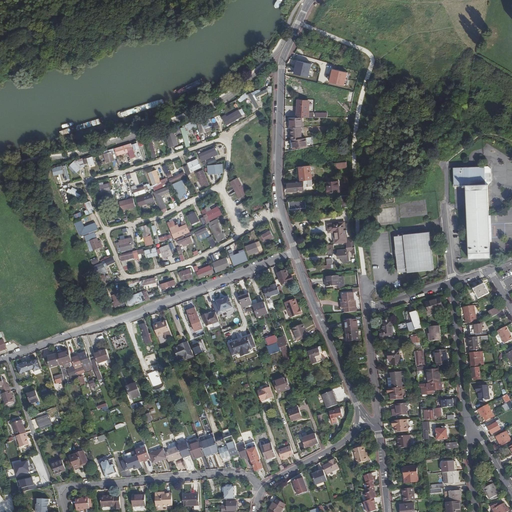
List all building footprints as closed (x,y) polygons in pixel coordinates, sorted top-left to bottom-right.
[(311,77),(315,64),(294,59),(291,72),(311,77)] [(332,82),(348,85),(351,71),(335,68),(332,82)] [(258,90),(248,95),(256,109),(261,107),(257,101),(259,100),(258,97),(269,91),(267,89),(260,93),(258,90)] [(246,93),(238,100),(241,103),(249,96),(246,93)] [(296,96),(296,114),(301,114),(307,114),(307,96),(296,96)] [(226,113),(221,116),(227,126),(245,115),(241,109),(228,117),(226,113)] [(301,124),(301,114),(296,114),(289,114),(290,125),(291,125),(301,124)] [(197,120),(200,134),(213,130),(209,116),(197,120)] [(185,125),(185,127),(186,131),(190,130),(197,127),(196,121),(185,125)] [(301,135),(301,124),(291,125),(291,136),(292,136),(301,135)] [(182,133),(187,147),(192,146),(188,135),(191,134),(190,130),(186,131),(185,127),(181,128),(182,133)] [(174,131),(165,135),(167,140),(172,138),(176,135),(174,131)] [(156,135),(159,143),(167,140),(165,135),(164,132),(156,135)] [(308,144),(307,134),(301,135),(292,136),(293,147),(308,144)] [(314,137),(315,143),(333,140),(332,134),(314,137)] [(131,143),(137,157),(139,162),(144,161),(139,148),(144,146),(142,139),(131,143)] [(154,141),(148,143),(153,158),(159,157),(154,141)] [(131,143),(115,149),(118,156),(129,153),(131,159),(137,157),(131,143)] [(216,147),(206,151),(208,154),(200,157),(202,162),(219,155),(216,147)] [(314,148),(315,159),(324,158),(323,147),(314,148)] [(112,150),(103,154),(107,164),(116,160),(112,150)] [(87,158),(89,165),(90,168),(96,166),(93,157),(87,158)] [(78,160),(77,161),(83,168),(85,167),(83,159),(83,158),(78,160)] [(76,160),(69,167),(75,174),(83,168),(77,161),(76,160)] [(191,160),(187,162),(191,172),(202,168),(201,164),(194,166),(192,161),(191,160)] [(312,177),(311,162),(300,163),(301,173),(302,178),(303,178),(307,177),(312,177)] [(223,164),(214,165),(215,174),(224,173),(223,164)] [(486,164),(466,165),(455,165),(456,184),(468,183),(469,210),(471,256),(482,256),(492,256),(490,183),(487,183),(486,164)] [(62,166),(67,182),(71,181),(67,165),(62,166)] [(213,165),(205,168),(211,181),(214,179),(210,170),(214,168),(213,165)] [(204,169),(196,173),(199,181),(202,187),(203,187),(207,186),(207,187),(211,185),(204,169)] [(186,176),(184,172),(174,177),(169,179),(171,183),(186,176)] [(163,187),(159,176),(151,180),(156,190),(163,187)] [(308,182),(307,177),(303,178),(303,179),(289,180),(289,188),(304,186),(303,182),(308,182)] [(188,178),(177,183),(183,195),(187,193),(183,184),(189,181),(188,178)] [(240,178),(231,183),(239,199),(249,194),(240,178)] [(327,186),(328,195),(342,194),(341,186),(340,186),(340,180),(328,180),(329,186),(327,186)] [(104,182),(97,184),(101,195),(106,194),(107,199),(114,197),(110,183),(104,185),(104,182)] [(129,183),(123,185),(125,190),(122,192),(124,198),(133,195),(129,183)] [(72,190),(69,188),(67,192),(82,199),(83,196),(77,192),(78,190),(73,187),(72,190)] [(144,187),(134,191),(136,196),(146,192),(144,187)] [(168,187),(154,192),(162,210),(167,208),(162,196),(171,192),(168,187)] [(342,206),(352,205),(351,193),(342,194),(342,206)] [(154,201),(152,194),(138,198),(140,205),(154,201)] [(303,205),(303,197),(288,199),(288,206),(303,205)] [(134,198),(120,202),(122,211),(136,207),(134,198)] [(87,210),(85,211),(87,216),(95,212),(91,201),(84,204),(87,210)] [(211,223),(210,221),(224,215),(219,206),(204,214),(208,224),(210,223),(211,223)] [(380,208),(380,215),(382,215),(383,223),(399,221),(398,207),(380,208)] [(73,213),(76,220),(83,217),(80,210),(73,213)] [(196,211),(187,216),(192,225),(201,221),(200,219),(196,211)] [(105,224),(112,221),(109,215),(102,218),(105,224)] [(211,223),(210,223),(211,225),(210,225),(212,228),(213,228),(219,240),(217,241),(218,244),(227,240),(221,226),(224,225),(222,222),(221,223),(219,219),(211,223)] [(96,222),(84,227),(87,234),(99,230),(96,222)] [(345,222),(329,223),(330,232),(335,231),(336,242),(347,241),(345,222)] [(191,233),(187,224),(183,226),(180,227),(179,225),(171,228),(175,240),(191,233)] [(197,238),(194,239),(196,244),(212,236),(208,227),(195,233),(197,238)] [(271,230),(259,237),(264,244),(275,238),(271,230)] [(395,236),(399,272),(408,271),(434,269),(430,231),(405,234),(406,235),(395,236)] [(146,232),(143,233),(146,246),(154,244),(152,235),(147,236),(146,232)] [(171,232),(159,236),(161,242),(173,238),(171,232)] [(190,235),(177,240),(180,246),(184,244),(185,247),(194,243),(190,235)] [(120,243),(116,244),(118,252),(134,249),(133,245),(135,244),(133,237),(119,240),(120,243)] [(86,242),(90,252),(104,247),(102,241),(100,242),(98,238),(90,241),(86,242)] [(260,241),(245,246),(249,256),(264,250),(260,241)] [(169,244),(160,248),(160,249),(157,250),(159,255),(162,254),(164,259),(174,255),(169,244)] [(356,253),(355,246),(348,247),(344,247),(345,251),(337,252),(338,258),(345,257),(346,262),(351,261),(351,260),(350,250),(352,249),(353,253),(356,253)] [(158,256),(157,248),(144,251),(145,255),(147,255),(148,258),(158,256)] [(241,253),(230,257),(234,267),(249,261),(245,248),(240,250),(241,253)] [(125,258),(126,260),(135,258),(134,252),(120,255),(121,259),(125,258)] [(91,260),(95,268),(98,267),(99,266),(98,263),(101,262),(98,257),(91,260)] [(227,257),(214,262),(218,273),(231,268),(227,257)] [(99,266),(98,267),(100,272),(109,268),(107,263),(99,266)] [(200,279),(215,273),(212,264),(203,268),(197,271),(200,279)] [(191,268),(179,272),(183,282),(189,279),(191,284),(196,282),(191,268)] [(280,278),(276,279),(277,283),(278,285),(282,284),(293,280),(291,275),(289,276),(287,269),(278,272),(280,278)] [(339,285),(338,274),(328,275),(329,282),(326,282),(326,286),(339,285)] [(149,283),(143,279),(140,285),(144,287),(143,288),(150,292),(157,280),(152,277),(149,283)] [(174,277),(160,283),(163,290),(177,285),(174,277)] [(273,296),(281,293),(278,286),(278,285),(277,283),(273,284),(271,285),(272,287),(264,289),(267,299),(272,297),(272,296),(273,296)] [(486,285),(476,291),(481,300),(491,295),(486,285)] [(146,301),(142,291),(133,295),(132,292),(124,295),(129,307),(146,301)] [(121,292),(112,296),(115,302),(112,303),(114,309),(126,304),(121,292)] [(349,308),(349,312),(357,311),(357,307),(358,307),(358,302),(356,302),(355,292),(344,293),(345,301),(343,302),(343,308),(349,308)] [(242,307),(253,303),(249,293),(238,296),(242,307)] [(216,300),(212,301),(216,310),(217,315),(222,313),(220,310),(225,308),(227,309),(231,308),(232,306),(233,305),(229,295),(225,296),(223,295),(221,296),(220,298),(216,299),(216,300)] [(296,298),(286,301),(291,317),(303,313),(301,307),(300,308),(296,298)] [(441,298),(427,303),(430,313),(444,308),(441,298)] [(258,316),(269,312),(265,301),(254,305),(258,316)] [(465,308),(466,323),(471,323),(476,322),(475,307),(465,308)] [(491,312),(493,317),(499,314),(503,311),(501,307),(495,311),(494,310),(491,312)] [(205,324),(219,319),(217,315),(216,310),(210,312),(210,310),(201,313),(205,324)] [(409,323),(411,330),(412,330),(423,327),(418,311),(412,313),(414,321),(409,323)] [(197,332),(204,330),(197,312),(189,315),(193,326),(195,326),(197,332)] [(359,339),(358,319),(347,319),(348,340),(359,339)] [(394,337),(392,320),(389,320),(389,319),(387,319),(387,320),(383,320),(384,329),(381,329),(381,338),(394,337)] [(172,335),(166,320),(153,325),(158,336),(164,334),(165,338),(172,335)] [(471,323),(472,337),(477,337),(481,337),(484,337),(483,322),(476,322),(471,323)] [(149,333),(144,323),(140,324),(143,335),(142,335),(145,343),(154,340),(151,332),(149,333)] [(187,334),(193,331),(191,325),(190,325),(185,327),(187,334)] [(298,341),(301,339),(309,336),(307,331),(305,332),(302,325),(294,328),(298,341)] [(443,340),(441,325),(431,326),(432,341),(443,340)] [(511,334),(507,326),(499,331),(506,344),(511,340),(511,334)] [(129,346),(124,333),(110,338),(115,351),(117,355),(125,352),(124,348),(129,346)] [(269,345),(279,341),(278,338),(276,334),(267,337),(269,345)] [(282,336),(278,338),(279,341),(279,342),(282,351),(285,360),(290,358),(289,357),(287,350),(285,345),(286,345),(285,345),(287,344),(285,338),(282,339),(282,336)] [(240,353),(241,356),(250,353),(249,350),(253,348),(248,337),(232,343),(236,354),(240,353)] [(479,349),(477,337),(472,337),(472,343),(470,343),(471,346),(472,346),(472,350),(479,349)] [(185,360),(193,357),(187,342),(179,345),(180,347),(178,346),(174,348),(174,349),(178,359),(184,357),(185,360)] [(279,342),(268,346),(271,354),(282,351),(279,342)] [(194,349),(196,355),(204,353),(202,346),(194,349)] [(97,361),(108,357),(105,347),(93,351),(95,354),(97,361)] [(309,350),(313,363),(313,365),(326,361),(324,352),(321,352),(319,347),(316,348),(309,350)] [(386,351),(388,364),(400,363),(399,350),(396,350),(395,349),(392,350),(392,351),(386,351)] [(69,350),(56,354),(60,365),(65,364),(73,362),(71,357),(69,350)] [(423,351),(415,352),(417,365),(424,364),(423,351)] [(449,366),(448,351),(437,353),(439,367),(449,366)] [(483,356),(483,352),(471,352),(472,365),(480,364),(480,357),(483,356)] [(50,368),(60,365),(56,354),(47,357),(50,368)] [(85,373),(94,370),(90,359),(88,360),(86,354),(79,356),(81,363),(85,373)] [(96,361),(97,361),(95,354),(89,356),(90,359),(94,370),(97,378),(101,377),(96,361)] [(31,362),(28,363),(30,370),(34,369),(34,370),(41,368),(38,359),(31,361),(31,362)] [(28,363),(27,362),(17,365),(20,374),(30,370),(28,363)] [(73,372),(76,371),(75,366),(74,365),(73,362),(67,365),(70,373),(73,372)] [(81,376),(86,375),(85,373),(81,363),(74,365),(75,366),(76,371),(78,375),(78,376),(82,387),(85,386),(81,376)] [(472,367),(473,380),(482,380),(482,367),(472,367)] [(428,371),(429,385),(440,384),(439,370),(428,371)] [(392,374),(393,390),(402,389),(403,389),(402,373),(392,374)] [(0,386),(1,386),(3,392),(1,393),(5,405),(15,401),(9,384),(8,384),(5,385),(3,379),(2,376),(0,376),(0,386)] [(291,389),(287,378),(275,382),(279,393),(291,389)] [(139,392),(134,380),(125,383),(130,396),(139,392)] [(443,391),(442,384),(440,384),(429,385),(419,386),(420,390),(423,389),(423,393),(423,396),(424,397),(435,395),(435,392),(436,390),(438,392),(443,391)] [(488,402),(487,386),(475,387),(476,394),(478,394),(479,403),(488,402)] [(270,387),(258,391),(261,401),(273,397),(270,387)] [(403,400),(402,389),(393,390),(389,390),(390,394),(392,394),(393,396),(391,396),(392,401),(403,400)] [(40,400),(36,390),(28,393),(31,403),(40,400)] [(324,394),(328,408),(339,404),(334,390),(324,394)] [(503,396),(509,409),(511,408),(511,402),(508,394),(503,396)] [(442,397),(444,409),(455,408),(454,400),(451,400),(450,396),(442,397)] [(132,404),(134,411),(146,408),(144,401),(132,404)] [(492,407),(490,403),(481,407),(487,419),(492,416),(489,411),(491,411),(490,408),(492,407)] [(408,416),(407,404),(397,405),(398,417),(408,416)] [(298,407),(288,411),(292,422),(302,418),(298,407)] [(444,418),(443,410),(426,411),(427,422),(436,421),(436,419),(444,418)] [(343,414),(330,419),(335,431),(339,429),(337,423),(339,423),(340,426),(346,424),(343,414)] [(499,416),(492,420),(494,424),(490,426),(493,432),(502,428),(499,423),(502,421),(499,416)] [(27,436),(22,420),(12,423),(21,446),(29,444),(27,438),(26,436),(27,436)] [(409,432),(408,420),(394,422),(395,428),(396,428),(397,433),(409,432)] [(449,441),(447,428),(444,429),(444,432),(442,432),(441,431),(438,431),(439,442),(449,441)] [(257,447),(255,441),(254,442),(250,431),(248,432),(250,437),(244,438),(248,450),(257,447)] [(316,431),(311,433),(315,443),(320,441),(316,431)] [(511,440),(507,431),(496,436),(501,445),(511,440)] [(311,444),(315,443),(311,433),(303,436),(306,446),(311,444)] [(398,437),(399,449),(411,448),(410,436),(398,437)] [(207,458),(221,453),(218,442),(215,438),(202,442),(207,455),(207,458)] [(234,438),(226,441),(232,456),(239,454),(237,448),(236,444),(234,438)] [(197,443),(189,446),(193,455),(194,457),(201,455),(201,457),(207,455),(202,442),(201,439),(196,441),(197,443)] [(226,439),(218,442),(221,453),(224,462),(233,459),(232,456),(226,441),(226,439)] [(188,442),(179,445),(183,456),(184,458),(193,455),(189,446),(189,444),(188,442)] [(276,456),(271,443),(262,446),(265,457),(271,456),(272,458),(276,456)] [(169,461),(183,456),(179,445),(178,444),(165,449),(168,458),(169,461)] [(147,460),(151,459),(149,454),(146,445),(136,448),(138,455),(141,463),(144,461),(147,460)] [(246,459),(250,458),(245,445),(237,448),(239,454),(240,457),(245,455),(246,459)] [(289,446),(279,449),(281,455),(291,452),(289,446)] [(165,449),(157,452),(160,461),(168,458),(165,449)] [(361,449),(352,453),(357,466),(368,461),(367,456),(364,457),(363,454),(361,449)] [(89,462),(84,450),(71,456),(76,468),(81,466),(81,465),(89,462)] [(153,464),(160,461),(157,452),(149,454),(151,459),(153,464)] [(141,463),(138,455),(122,461),(125,471),(134,468),(138,466),(138,468),(142,467),(141,463)] [(258,456),(251,459),(255,471),(263,468),(258,456)] [(114,464),(117,463),(115,458),(102,462),(107,477),(110,476),(110,475),(117,472),(114,464)] [(193,466),(190,458),(185,459),(188,468),(193,466)] [(63,459),(58,461),(62,472),(67,470),(63,459)] [(62,472),(58,461),(52,463),(56,474),(62,472)] [(15,462),(16,476),(29,476),(29,462),(15,462)] [(331,462),(323,466),(324,469),(327,475),(334,472),(331,462)] [(443,464),(444,473),(448,473),(458,471),(457,463),(443,464)] [(418,467),(405,468),(406,484),(419,482),(418,467)] [(327,475),(324,469),(320,471),(317,472),(313,474),(317,485),(328,480),(327,475)] [(366,492),(368,500),(377,496),(376,493),(377,492),(376,489),(377,489),(376,485),(377,485),(375,479),(376,479),(374,471),(366,474),(369,481),(368,482),(370,488),(367,488),(368,492),(366,492)] [(460,483),(459,471),(458,471),(448,473),(450,485),(460,483)] [(309,490),(304,477),(294,481),(299,493),(309,490)] [(20,480),(21,487),(34,486),(33,478),(20,480)] [(492,480),(485,483),(487,487),(484,488),(490,499),(500,494),(492,480)] [(224,485),(225,498),(232,498),(236,498),(235,492),(236,492),(236,485),(224,485)] [(405,494),(405,501),(415,500),(413,488),(403,489),(403,494),(405,494)] [(200,489),(185,489),(185,501),(195,501),(195,506),(200,506),(200,489)] [(450,490),(451,501),(459,500),(462,500),(461,489),(450,490)] [(157,505),(174,504),(173,493),(165,493),(161,493),(162,492),(157,492),(156,494),(157,505)] [(138,494),(133,495),(134,506),(147,505),(146,494),(140,494),(141,495),(138,496),(138,494)] [(114,509),(121,508),(120,496),(114,496),(101,497),(101,506),(114,505),(114,509)] [(50,504),(50,498),(44,498),(43,497),(41,497),(41,498),(38,498),(38,503),(37,503),(37,508),(36,508),(36,511),(40,511),(43,511),(42,511),(48,511),(49,504),(50,504)] [(81,499),(76,499),(77,510),(83,510),(83,509),(89,509),(89,508),(88,499),(88,497),(83,497),(83,499),(81,499)] [(281,511),(285,504),(276,500),(270,511),(281,511)] [(452,511),(461,511),(459,500),(451,501),(447,502),(448,511),(452,511)] [(222,505),(222,510),(227,510),(237,510),(237,501),(227,501),(227,505),(222,505)] [(497,511),(506,511),(510,510),(507,506),(506,507),(503,503),(502,504),(500,501),(496,504),(500,511),(497,511)] [(416,510),(415,503),(401,504),(402,511),(417,511),(417,510),(416,510)]
